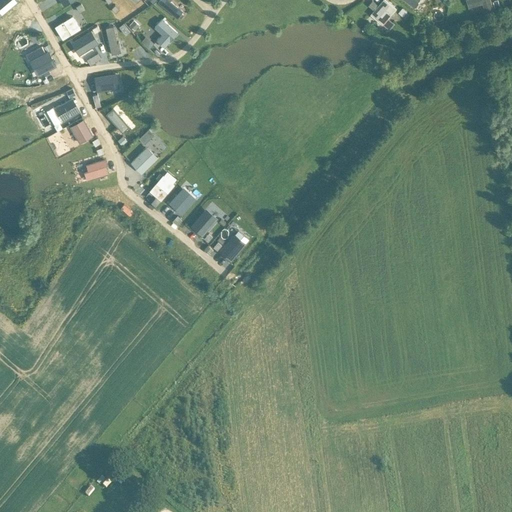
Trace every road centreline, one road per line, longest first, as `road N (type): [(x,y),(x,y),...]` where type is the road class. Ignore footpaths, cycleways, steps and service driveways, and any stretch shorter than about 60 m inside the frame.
road 1 (track): [(227,275),(250,274),(408,88),(511,41)]
road 2 (residential): [(72,76),(114,149),(125,191),(227,275)]
road 3 (residential): [(212,12),(178,57),(72,76)]
